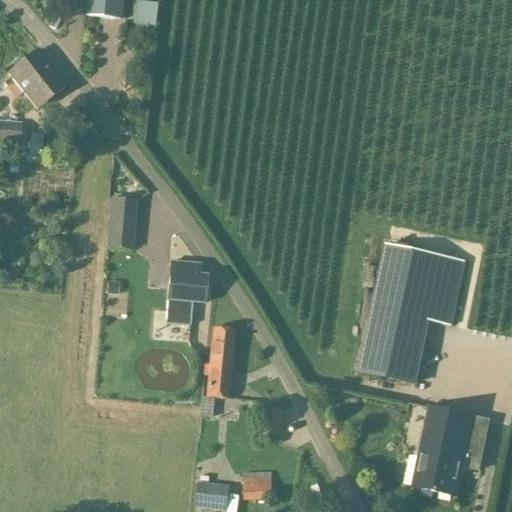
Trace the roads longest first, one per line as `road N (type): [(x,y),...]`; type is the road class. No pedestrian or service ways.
road 1 (unclassified): [(5,0),(146,164),(246,301),(369,511)]
road 2 (unknown): [(483,511),(491,378),(471,355),(440,346)]
